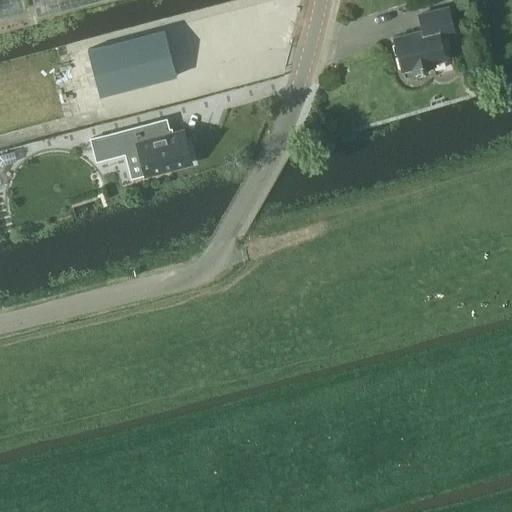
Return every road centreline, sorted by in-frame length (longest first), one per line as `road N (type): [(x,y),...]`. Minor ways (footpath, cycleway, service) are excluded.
road 1 (residential): [(0,326),(205,267),(275,147),(321,0)]
road 2 (track): [(511,176),(301,243),(242,258),(215,254)]
